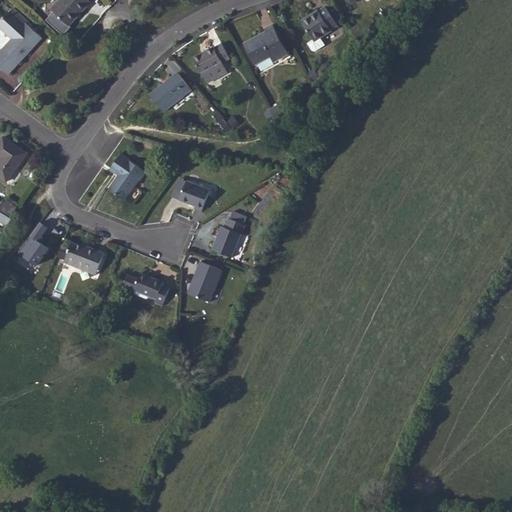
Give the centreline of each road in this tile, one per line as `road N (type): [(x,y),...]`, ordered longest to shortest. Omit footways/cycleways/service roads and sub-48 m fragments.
road 1 (track): [(91,127),(319,161),(384,56),(430,0)]
road 2 (residential): [(73,153),(161,44),(241,0)]
road 3 (residential): [(175,238),(147,242),(74,213),(63,201),(62,179),(73,153)]
